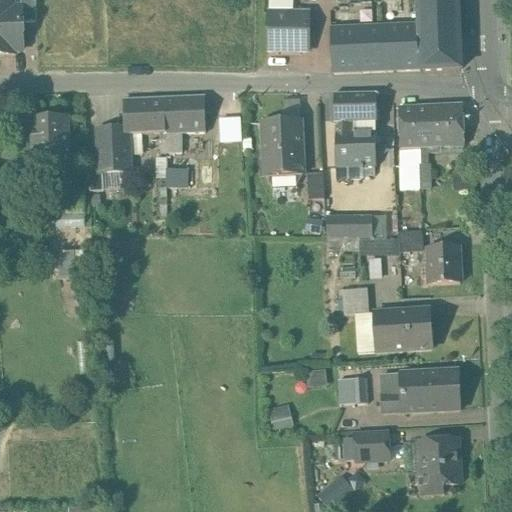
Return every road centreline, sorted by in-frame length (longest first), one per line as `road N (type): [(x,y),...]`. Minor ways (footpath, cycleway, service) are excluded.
road 1 (residential): [(487,90),(154,79),(0,83)]
road 2 (residential): [(487,90),(500,511)]
